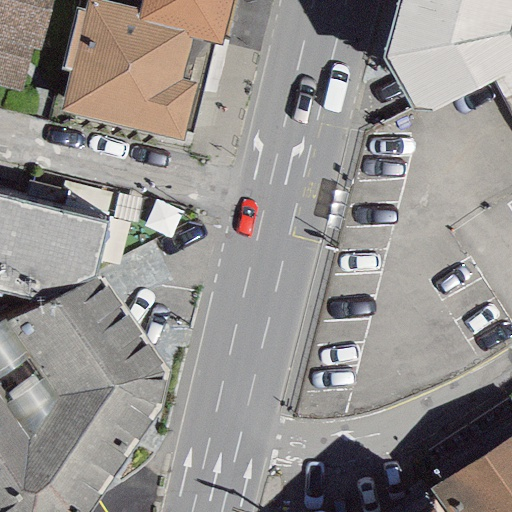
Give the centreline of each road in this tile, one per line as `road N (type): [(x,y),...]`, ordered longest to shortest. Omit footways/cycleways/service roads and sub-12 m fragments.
road 1 (primary): [(226,441),(318,0)]
road 2 (residential): [(511,370),(384,433),(226,441)]
